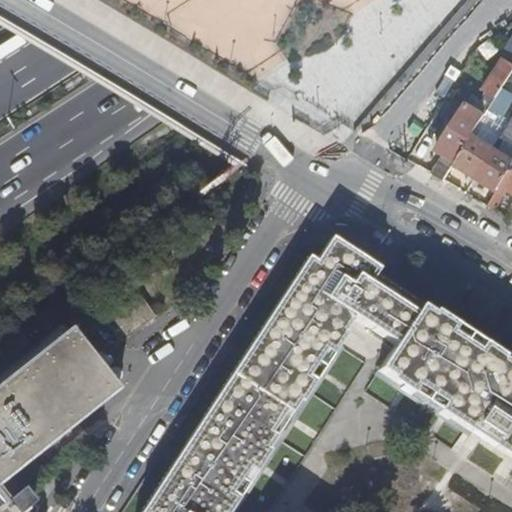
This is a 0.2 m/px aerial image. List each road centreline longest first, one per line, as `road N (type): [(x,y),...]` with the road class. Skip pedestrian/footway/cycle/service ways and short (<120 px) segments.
road 1 (residential): [(84,511),(316,170)]
road 2 (unclassified): [(316,170),(23,0)]
road 3 (motorway): [(0,188),(280,0)]
road 4 (unclassified): [(364,195),(393,229),(511,295)]
road 5 (unclassified): [(511,258),(416,201),(364,195)]
road 6 (motorway): [(120,0),(0,79)]
